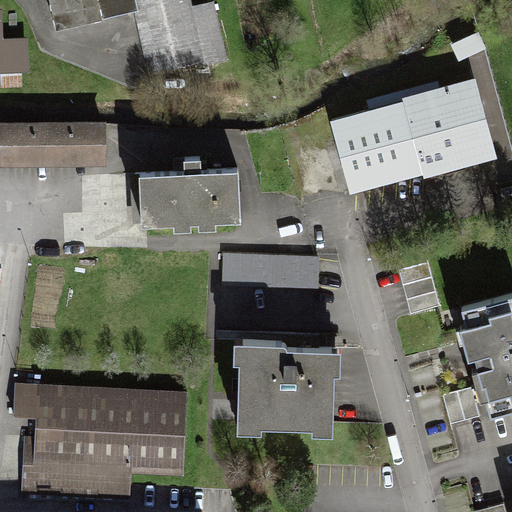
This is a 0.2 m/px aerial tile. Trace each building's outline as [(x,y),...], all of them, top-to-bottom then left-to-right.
[(132,0),(51,0),(59,32),(136,14),(132,0)] [(132,0),(136,14),(151,80),(227,62),(215,9),(190,15),(186,0),(132,0)] [(1,16),(0,15),(0,72),(24,71),(22,39),(3,40),(1,16)] [(470,89),(330,126),(349,196),(489,159),(470,89)] [(102,132),(0,131),(0,167),(102,168),(102,132)] [(233,177),(134,182),(136,233),(235,228),(233,177)] [(316,258),(223,256),(222,290),(315,292),(316,258)] [(511,294),(458,309),(486,414),(511,407),(511,294)] [(329,357),(235,354),(232,437),(325,440),(329,357)] [(186,395),(36,392),(33,498),(128,500),(128,481),(184,483),(186,395)]
